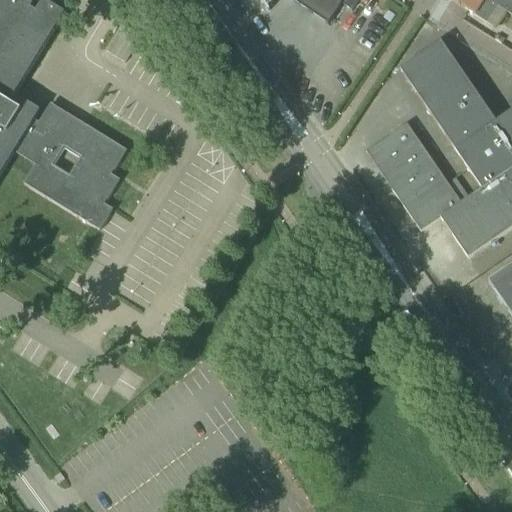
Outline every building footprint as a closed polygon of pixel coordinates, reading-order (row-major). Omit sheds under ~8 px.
[(112,214),(104,209),(119,184),(111,180),(126,155),(50,108),(38,127),(33,124),(39,115),(18,102),(13,111),(8,108),(64,18),(38,1),(38,0),(0,0),(0,178),(14,156),(35,168),(23,187),(99,235),(112,214)] [(360,0),(259,0),(262,4),(268,0),(288,0),(328,27),(343,5),(353,12),(360,0)] [(498,7),(487,0),(452,0),(451,1),(487,24),(498,7)] [(487,0),(498,7),(505,11),(511,15),(511,0),(487,0)] [(505,39),(499,35),(495,41),(502,45),(505,39)] [(468,261),(511,231),(511,112),(496,124),(441,44),(400,72),(482,192),(461,206),(407,127),(366,154),(421,234),(441,221),(460,249),(468,261)] [(511,267),(489,284),(495,293),(495,294),(507,311),(511,317),(511,267)]
